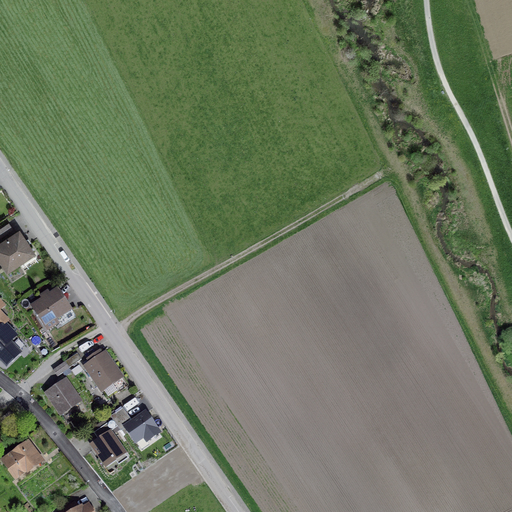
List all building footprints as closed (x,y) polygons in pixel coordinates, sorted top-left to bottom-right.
[(10,225),(0,231),(0,245),(16,235),(10,225)] [(35,257),(19,233),(16,235),(0,245),(0,264),(7,276),(35,257)] [(72,313),(58,293),(52,298),(48,292),(39,299),(41,301),(30,309),(46,331),(72,313)] [(0,365),(7,372),(22,357),(19,354),(25,348),(20,343),(15,347),(12,344),(16,340),(3,328),(0,330),(0,365)] [(88,365),(81,371),(102,399),(126,381),(107,356),(104,358),(100,352),(86,362),(88,365)] [(66,365),(70,371),(80,362),(76,357),(66,365)] [(58,379),(70,371),(66,365),(54,374),(58,379)] [(66,383),(45,399),(61,421),(83,405),(66,383)] [(126,405),(116,412),(120,417),(130,411),(126,405)] [(11,414),(2,421),(8,428),(16,421),(11,414)] [(145,416),(125,429),(143,455),(163,441),(145,416)] [(99,442),(89,450),(108,475),(130,458),(112,435),(119,430),(114,423),(96,437),(99,442)] [(29,446),(1,467),(15,487),(44,466),(29,446)]
